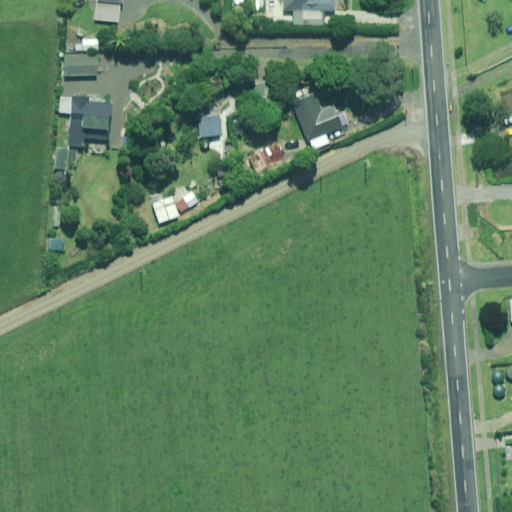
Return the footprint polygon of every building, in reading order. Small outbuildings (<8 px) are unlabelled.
[(122,0),(101,0),(99,19),(124,22),(122,0)] [(328,11),(339,11),(339,0),(289,0),(290,10),(299,10),(299,25),(328,25),(328,11)] [(84,39),(84,51),(98,51),(98,40),(84,39)] [(68,76),(102,75),(101,55),(68,56),(68,76)] [(281,79),(258,86),(263,105),(286,98),(281,79)] [(338,104),(326,109),(320,93),(297,103),(313,142),(322,138),(324,142),(331,139),(329,135),(348,127),(338,104)] [(93,98),(72,97),(66,97),(66,100),(66,112),(76,112),(74,145),(88,146),(89,138),(115,140),(117,103),(93,102),(93,98)] [(205,138),(226,135),(222,110),(202,113),(205,138)] [(265,171),(289,161),(282,145),(261,153),(258,155),(261,160),(265,171)] [(61,148),(58,169),(72,170),(72,165),(80,166),(82,150),(61,148)] [(191,192),(182,198),(189,209),(198,203),(191,192)] [(164,224),(184,217),(176,197),(156,204),(164,224)] [(64,239),(49,238),(49,250),(63,250),(64,239)]
